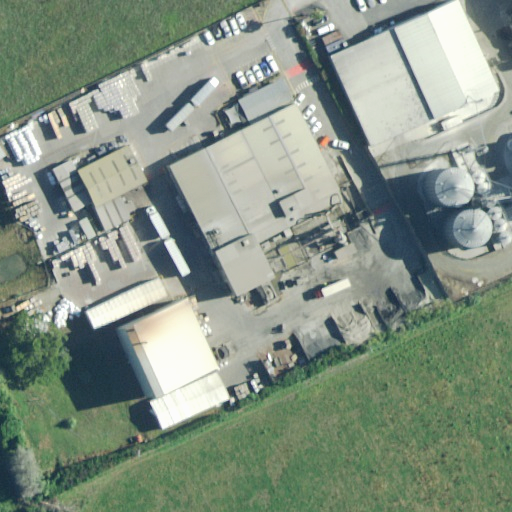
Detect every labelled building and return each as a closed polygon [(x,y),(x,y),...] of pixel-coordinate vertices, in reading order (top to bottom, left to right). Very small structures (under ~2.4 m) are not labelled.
[(444,5),(326,58),(369,153),(487,100),(444,5)] [(311,46),(319,60),(338,50),(330,35),(311,46)] [(288,99),(161,168),(231,297),(268,277),(248,241),(339,192),(288,99)] [(126,127),(75,154),(95,191),(146,164),(126,127)] [(431,204),(435,206),(439,207),(441,207),(445,207),(448,206),(452,205),(455,203),(457,201),(459,198),(461,195),(462,191),(462,188),(462,184),(462,181),(460,178),(458,175),(456,172),(453,170),(450,168),(447,167),(443,167),(440,167),(436,168),(433,169),(430,171),(427,173),(425,176),(424,179),(422,183),(422,186),(422,190),(423,193),(424,196),(426,199),(429,202),(431,204)] [(480,170),(466,176),(498,246),(511,240),(480,170)] [(451,245),(454,246),(459,248),(461,248),(464,248),(468,247),(471,246),(474,244),(477,241),(479,239),(480,235),(481,232),(482,229),(482,225),(481,222),(480,218),(478,215),(475,213),(473,211),(469,209),(466,208),(462,207),(459,208),(456,208),(452,210),(449,212),(447,214),(445,217),(443,220),(442,223),(441,227),(442,230),(442,234),(444,237),(446,240),(448,243),(451,245)] [(352,254),(348,244),(329,252),(333,262),(352,254)] [(166,296),(157,278),(83,312),(91,330),(166,296)] [(180,291),(112,324),(159,419),(227,386),(180,291)]
